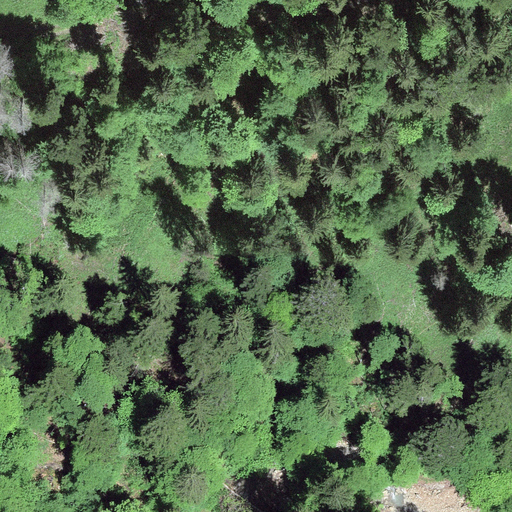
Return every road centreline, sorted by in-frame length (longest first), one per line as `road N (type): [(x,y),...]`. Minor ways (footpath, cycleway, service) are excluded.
road 1 (track): [(141,0),(71,25),(0,23)]
road 2 (track): [(355,0),(221,0)]
